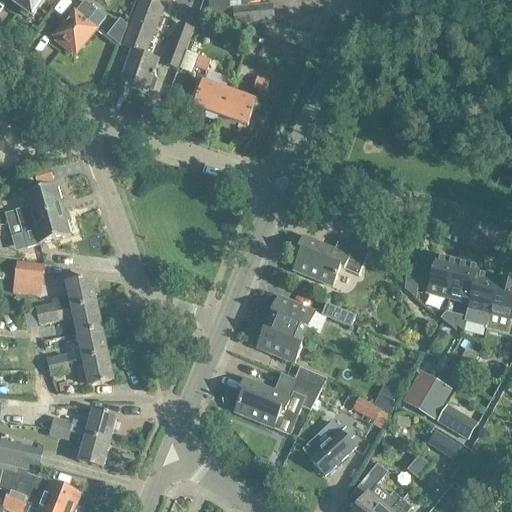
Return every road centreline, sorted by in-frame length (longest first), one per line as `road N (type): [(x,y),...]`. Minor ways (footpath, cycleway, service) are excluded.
road 1 (residential): [(218,325),(138,290),(75,105)]
road 2 (unclassified): [(276,183),(511,238)]
road 3 (residential): [(276,183),(75,105)]
road 4 (unclassified): [(276,183),(354,0)]
road 5 (unclassified): [(218,325),(276,183)]
road 6 (unclassified): [(175,443),(218,325)]
